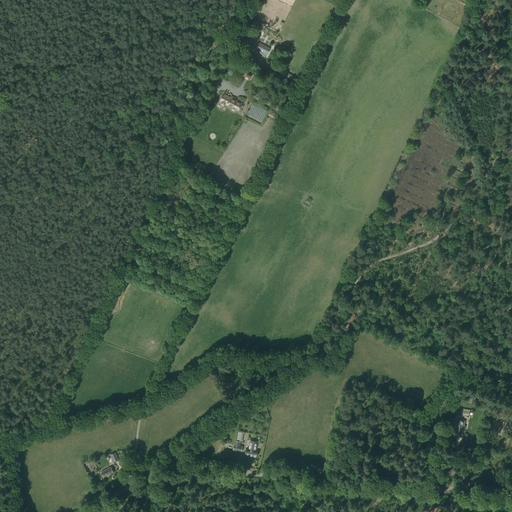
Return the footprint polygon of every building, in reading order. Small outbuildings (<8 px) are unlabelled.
[(247,16),(245,20),(250,22),(250,23),(258,27),(260,22),(247,16)] [(253,26),(249,24),(245,33),(249,35),(253,26)] [(267,55),(270,48),(258,42),(255,48),(260,51),(259,53),(262,54),(262,53),(267,55)] [(254,74),(246,70),(243,76),(251,80),(254,74)] [(217,84),(220,78),(214,74),(211,80),(217,84)] [(242,103),(224,94),(220,101),(232,107),(232,108),(231,108),(231,109),(232,109),(232,110),(232,111),(233,111),(234,112),(235,112),(236,112),(236,111),(237,111),(237,110),(239,111),(242,103)] [(186,159),(181,156),(178,161),(184,164),(186,159)] [(465,421),(458,420),(457,431),(462,432),(462,425),(464,425),(465,421)] [(258,442),(250,440),(248,449),(246,449),(245,454),(257,456),(258,451),(256,451),(258,442)] [(241,443),(235,441),(234,444),(233,450),(241,451),(242,446),(240,445),(241,443)] [(116,453),(110,454),(114,462),(119,459),(116,453)] [(114,472),(111,466),(101,471),(104,477),(114,472)]
